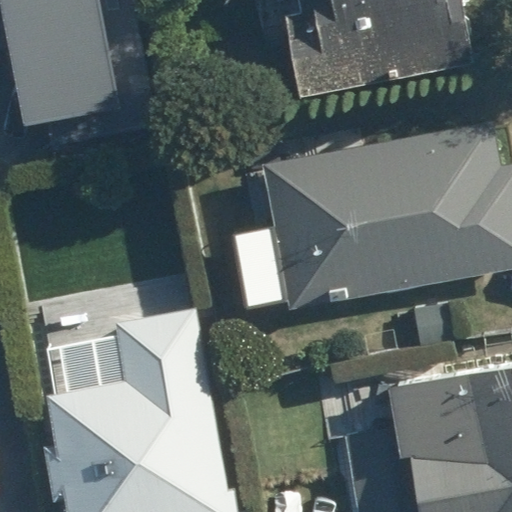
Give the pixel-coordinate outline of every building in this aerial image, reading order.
[(0,0),(0,114),(79,94),(53,0),(0,0)] [(279,0),(307,103),(484,56),(469,0),(279,0)] [(266,156),(292,311),(405,293),(415,349),(468,340),(459,284),(511,274),(511,165),(503,167),(495,118),(266,156)] [(224,511),(193,277),(48,297),(60,391),(40,394),(54,502),(70,500),(71,511),(224,511)] [(346,437),(359,511),(511,511),(511,362),(391,385),(399,428),(346,437)]
